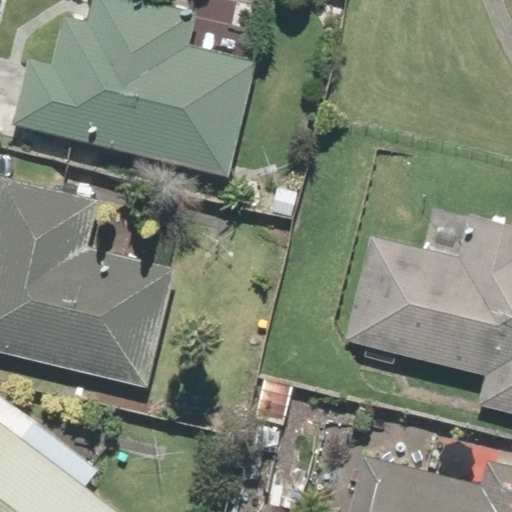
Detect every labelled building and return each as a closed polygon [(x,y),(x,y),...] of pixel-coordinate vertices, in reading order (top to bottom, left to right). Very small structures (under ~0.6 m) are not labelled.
[(36,51),(20,120),(240,170),(266,56),(200,41),(209,2),(200,0),(101,0),(98,15),(73,9),(62,57),(36,51)] [(10,169),(0,211),(0,344),(157,382),(186,260),(100,239),(111,193),(10,169)] [(495,367),(487,398),(511,403),(511,213),(479,206),(469,250),(378,229),(354,336),(495,367)] [(138,511),(0,404),(0,511),(138,511)] [(496,476),(374,448),(359,511),(511,511),(511,453),(502,451),(496,476)]
